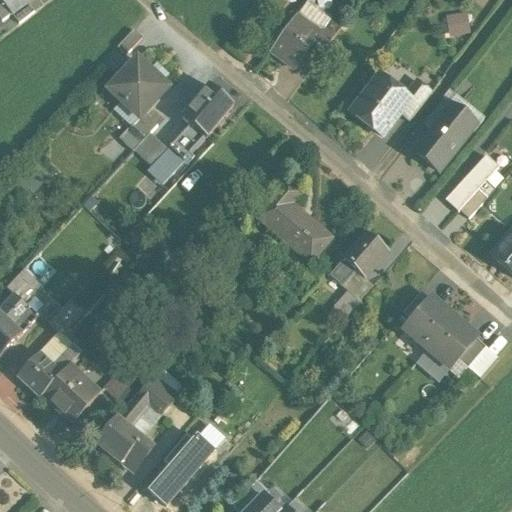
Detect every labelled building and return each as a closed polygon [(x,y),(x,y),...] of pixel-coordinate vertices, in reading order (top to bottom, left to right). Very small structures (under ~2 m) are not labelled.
[(0,0),(0,1),(11,16),(31,0),(0,0)] [(304,5),(294,20),(318,37),(322,32),(329,22),(304,5)] [(450,16),(453,37),(471,34),(467,13),(450,16)] [(318,37),(294,20),(269,55),(294,73),(309,53),(320,38),(318,37)] [(322,32),(318,37),(320,38),(309,53),(318,60),(333,40),(322,32)] [(168,92),(138,63),(109,94),(138,121),(140,122),(145,117),(168,92)] [(375,83),(351,115),(382,139),(399,117),(399,116),(409,104),(404,100),(404,99),(393,91),(389,95),(375,83)] [(416,84),(404,99),(404,100),(409,104),(399,116),(409,124),(431,96),(416,84)] [(211,89),(182,119),(206,140),(235,110),(211,89)] [(460,112),(443,99),(423,125),(433,133),(416,156),(438,173),(470,132),(454,120),(460,112)] [(138,121),(120,141),(133,153),(157,128),(145,117),(140,122),(138,121)] [(168,154),(151,138),(135,156),(152,171),(168,154)] [(499,168),(487,157),(447,203),(459,214),(462,211),(486,183),(499,168)] [(331,241),(307,221),(306,222),(290,208),(301,195),(286,183),(255,219),(310,266),(331,241)] [(495,191),(486,183),(462,211),(471,219),(495,191)] [(511,234),(490,259),(511,277),(511,234)] [(387,254),(366,236),(343,262),(343,263),(329,278),(342,289),(355,274),(364,281),(387,254)] [(13,297),(14,298),(25,309),(42,290),(24,273),(7,292),(13,297)] [(348,293),(332,311),(344,322),(360,303),(348,293)] [(420,294),(402,315),(412,323),(430,302),(420,294)] [(14,298),(13,297),(0,310),(0,318),(20,338),(37,320),(14,298)] [(412,323),(403,333),(426,353),(453,321),(431,301),(430,302),(412,323)] [(49,328),(59,337),(60,336),(63,339),(84,316),(71,304),(49,328)] [(0,358),(20,338),(0,318),(0,358)] [(476,340),(453,321),(426,353),(449,372),(458,362),(476,340)] [(476,341),(458,362),(467,370),(485,349),(477,343),(476,341)] [(37,357),(16,380),(38,401),(42,397),(60,378),(37,357)] [(99,397),(69,368),(60,378),(42,397),(72,425),(99,397)] [(121,370),(103,389),(115,401),(134,381),(121,370)] [(183,393),(158,373),(149,385),(173,405),(183,393)] [(173,405),(149,385),(138,398),(149,407),(163,418),(173,405)] [(138,398),(127,411),(138,420),(149,407),(138,398)] [(142,441),(163,418),(149,407),(138,420),(129,431),(142,441)] [(138,420),(127,411),(118,421),(129,431),(138,420)] [(118,421),(116,420),(95,446),(120,467),(129,457),(139,465),(148,453),(138,445),(142,441),(129,431),(118,421)] [(185,437),(163,462),(171,470),(193,444),(185,437)] [(193,444),(171,470),(150,494),(166,508),(213,454),(197,440),(193,444)] [(263,499),(268,494),(256,483),(232,510),(234,511),(248,511),(262,498),(263,499)] [(277,511),(263,499),(262,498),(248,511),(277,511)]
